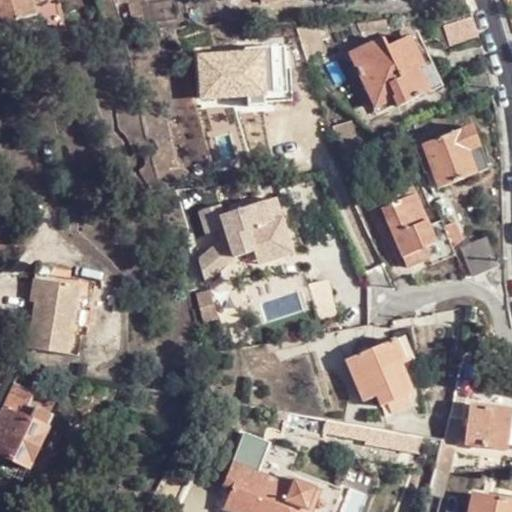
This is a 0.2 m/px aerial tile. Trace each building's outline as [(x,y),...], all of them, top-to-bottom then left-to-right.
[(0,0),(0,25),(35,16),(30,0),(0,0)] [(100,0),(111,28),(124,24),(114,0),(100,0)] [(132,24),(134,30),(145,30),(141,5),(130,6),(131,14),(125,15),(126,25),(132,24)] [(450,47),(479,37),(472,17),(444,28),(450,47)] [(399,105),(429,91),(418,65),(424,63),(410,35),(388,45),(384,38),(350,53),(377,107),(396,99),(399,105)] [(248,91),(260,90),(271,90),(273,103),(291,101),(292,100),(291,69),(276,69),(275,49),(244,50),(244,55),(209,57),(212,100),(249,97),(248,91)] [(418,65),(429,91),(438,87),(428,61),(424,63),(418,65)] [(466,95),(491,89),(490,81),(488,72),(462,78),(466,95)] [(340,159),(359,152),(349,119),(330,125),(340,159)] [(428,161),(432,171),(438,187),(485,170),(470,126),(422,144),(428,161)] [(426,173),(432,171),(428,161),(422,164),(426,173)] [(406,267),(431,258),(427,249),(436,245),(410,180),(385,190),(390,203),(382,206),(406,267)] [(275,199),(266,203),(272,223),(282,220),(275,199)] [(199,214),(207,237),(219,232),(226,230),(234,259),(254,252),(258,265),(293,253),(282,220),(272,223),(266,203),(222,218),(218,207),(199,214)] [(226,230),(219,232),(222,243),(199,264),(207,285),(234,259),(226,230)] [(474,278),(501,268),(492,242),(466,252),(474,278)] [(82,291),(70,357),(80,359),(85,336),(88,337),(100,280),(69,276),(71,268),(34,263),(27,302),(35,304),(39,284),(82,291)] [(319,320),(342,315),(334,281),(311,287),(319,320)] [(39,284),(35,304),(25,349),(70,357),(82,291),(39,284)] [(409,340),(397,345),(407,369),(418,364),(409,340)] [(407,369),(397,345),(349,363),(366,405),(380,401),(385,411),(389,409),(392,418),(414,409),(411,400),(413,398),(404,370),(407,369)] [(16,384),(0,415),(0,457),(1,458),(27,469),(48,428),(22,416),(34,391),(16,384)] [(507,452),(511,419),(511,413),(472,408),(466,446),(507,452)] [(465,410),(453,409),(449,420),(464,422),(465,410)] [(366,427),(329,420),(326,435),(364,441),(366,427)] [(384,448),(387,431),(366,427),(364,441),(363,443),(384,448)] [(402,452),(404,434),(387,431),(384,448),(402,452)] [(455,450),(442,447),(436,471),(449,476),(455,450)] [(232,463),(225,485),(232,489),(225,510),(229,511),(313,511),(321,490),(288,476),(286,483),(232,463)] [(451,476),(449,476),(435,475),(429,498),(444,502),(451,476)] [(511,511),(511,505),(475,497),(471,511),(511,511)]
